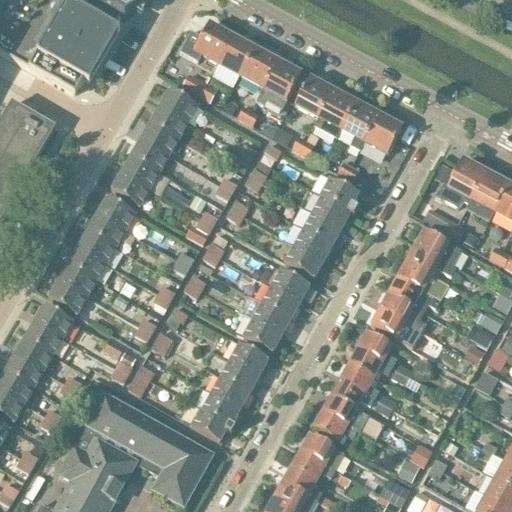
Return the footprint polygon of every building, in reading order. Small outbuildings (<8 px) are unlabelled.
[(6,0),(0,11),(0,59),(70,100),(71,100),(72,100),(73,100),(73,99),(74,99),(74,98),(119,23),(123,25),(128,22),(148,9),(150,8),(147,2),(145,0),(6,0)] [(207,29),(193,55),(216,68),(230,42),(207,29)] [(230,42),(216,68),(239,80),(253,54),(230,42)] [(253,54),(239,80),(262,92),(276,66),(253,54)] [(276,66),(262,92),(286,105),(300,79),(276,66)] [(308,83),(294,109),(317,122),(331,96),(308,83)] [(198,85),(191,96),(199,101),(205,90),(198,85)] [(205,90),(199,101),(206,105),(213,94),(205,90)] [(168,94),(158,112),(188,129),(198,112),(168,94)] [(331,96),(317,122),(340,134),(354,108),(331,96)] [(11,108),(0,127),(0,224),(53,133),(11,108)] [(354,108),(340,134),(354,141),(349,150),(358,155),(363,146),(377,120),(354,108)] [(243,110),(236,122),(244,126),(250,114),(243,110)] [(149,128),(178,146),(188,129),(158,112),(149,128)] [(250,114),(244,126),(252,131),(258,118),(250,114)] [(377,120),(363,146),(387,159),(401,133),(377,120)] [(139,144),(169,162),(178,146),(149,128),(139,144)] [(298,140),(291,153),(299,157),(305,145),(298,140)] [(130,160),(159,178),(169,162),(139,144),(130,160)] [(305,145),(299,157),(307,162),(313,149),(305,145)] [(242,148),(236,158),(250,166),(255,156),(242,148)] [(268,148),(263,157),(276,164),(281,156),(268,148)] [(233,164),(246,172),(250,166),(236,158),(233,164)] [(121,176),(150,193),(159,178),(130,160),(121,176)] [(467,208),(470,203),(484,177),(461,164),(455,176),(447,190),(443,187),(436,201),(457,212),(463,205),(467,208)] [(342,166),(336,177),(344,182),(350,171),(342,166)] [(438,167),(430,181),(443,187),(447,190),(455,176),(438,167)] [(350,171),(344,182),(351,186),(357,175),(350,171)] [(249,180),(262,188),(266,181),(253,173),(249,180)] [(121,176),(110,194),(140,212),(150,193),(121,176)] [(484,177),(470,203),(493,215),(507,189),(484,177)] [(249,180),(243,189),(257,197),(262,188),(249,180)] [(223,181),(218,191),(231,199),(236,189),(223,181)] [(317,200),(319,201),(349,217),(353,219),(357,213),(351,210),(357,199),(327,182),(317,200)] [(511,191),(507,189),(493,215),(511,225),(511,191)] [(214,198),(227,205),(231,199),(218,191),(214,198)] [(205,206),(195,200),(189,210),(200,216),(205,206)] [(310,217),(340,234),(349,217),(319,201),(310,217)] [(106,202),(95,221),(124,237),(135,219),(106,202)] [(234,205),(229,214),(242,222),(247,213),(234,205)] [(442,227),(445,220),(430,211),(423,226),(438,235),(439,233),(442,235),(445,228),(442,227)] [(239,229),(242,222),(229,214),(225,221),(239,229)] [(200,222),(213,230),(217,223),(204,215),(200,222)] [(310,217),(301,233),(331,249),(340,234),(310,217)] [(87,235),(115,253),(124,237),(95,221),(87,235)] [(190,229),(185,239),(202,250),(213,230),(200,222),(195,231),(190,229)] [(448,226),(443,237),(450,241),(456,230),(448,226)] [(456,230),(450,241),(457,245),(463,234),(456,230)] [(292,250),(322,266),(331,249),(301,233),(292,250)] [(414,250),(454,273),(455,273),(451,271),(460,255),(423,234),(414,250)] [(77,251),(106,269),(115,253),(87,235),(77,251)] [(472,250),(476,242),(468,237),(463,245),(472,250)] [(210,247),(207,254),(220,261),(224,255),(216,250),(218,251),(223,242),(216,239),(212,247),(210,247)] [(283,266),(312,283),(322,266),(292,250),(283,266)] [(414,250),(405,266),(431,281),(435,273),(450,282),(454,273),(414,250)] [(494,250),(488,262),(496,267),(502,255),(494,250)] [(67,269),(96,287),(106,269),(77,251),(67,269)] [(220,261),(207,254),(201,263),(215,271),(220,261)] [(502,255),(496,267),(503,271),(509,259),(502,255)] [(180,257),(176,265),(189,272),(192,267),(194,264),(182,258),(180,257)] [(511,260),(510,260),(503,271),(511,275),(511,260)] [(176,265),(172,273),(173,273),(185,280),(187,277),(189,272),(176,265)] [(396,282),(439,306),(448,290),(431,281),(405,266),(396,282)] [(57,285),(86,303),(96,287),(67,269),(57,285)] [(269,290),(298,308),(308,290),(279,274),(269,290)] [(188,285),(202,293),(205,288),(192,280),(188,285)] [(387,297),(423,317),(427,310),(434,314),(439,306),(396,282),(387,297)] [(222,295),(225,289),(215,284),(212,290),(222,295)] [(57,285),(47,302),(77,319),(86,303),(57,285)] [(196,304),(202,293),(188,285),(182,296),(196,304)] [(495,297),(511,306),(511,294),(500,288),(495,297)] [(161,290),(156,298),(170,306),(174,298),(161,290)] [(260,307),(289,324),(298,308),(269,290),(260,307)] [(387,297),(378,313),(421,337),(426,329),(418,325),(423,317),(387,297)] [(492,310),(505,318),(511,306),(495,297),(498,299),(492,310)] [(152,307),(165,314),(170,306),(156,298),(152,307)] [(237,315),(251,323),(280,340),(289,324),(260,307),(246,300),(237,315)] [(34,325),(63,343),(73,327),(43,309),(34,325)] [(174,312),(169,320),(182,327),(187,319),(174,312)] [(369,329),(396,344),(400,336),(416,345),(430,353),(435,345),(421,337),(378,313),(369,329)] [(479,329),(495,338),(502,325),(487,316),(479,329)] [(142,323),(136,334),(149,342),(155,331),(142,323)] [(251,323),(241,341),(270,357),(280,340),(251,323)] [(34,325),(24,343),(53,359),(63,343),(34,325)] [(471,345),(486,353),(494,340),(478,332),(471,345)] [(133,339),(146,347),(149,342),(136,334),(133,339)] [(159,337),(155,344),(168,352),(172,345),(159,337)] [(356,353),(391,373),(396,364),(387,359),(391,351),(365,337),(356,353)] [(511,359),(511,340),(508,338),(500,352),(511,359)] [(14,359),(44,376),(53,359),(24,343),(14,359)] [(163,361),(168,352),(155,344),(150,353),(163,361)] [(102,355),(117,363),(122,356),(106,347),(102,355)] [(238,347),(228,364),(258,381),(267,364),(238,347)] [(462,361),(477,369),(484,357),(470,348),(462,361)] [(356,353),(348,369),(373,383),(378,375),(387,380),(391,373),(356,353)] [(487,368),(500,375),(509,360),(496,353),(487,368)] [(124,356),(119,365),(130,372),(135,363),(124,356)] [(5,375),(34,393),(44,376),(14,359),(5,375)] [(219,380),(249,396),(258,381),(228,364),(219,380)] [(119,365),(114,373),(126,381),(131,372),(119,365)] [(390,381),(405,390),(409,383),(413,375),(398,367),(390,381)] [(140,369),(135,378),(148,385),(153,376),(140,369)] [(339,384),(374,404),(378,396),(369,391),(373,383),(348,369),(339,384)] [(114,373),(110,381),(122,388),(126,381),(114,373)] [(0,382),(0,394),(24,409),(34,393),(5,375),(0,382)] [(483,375),(473,391),(488,400),(497,383),(483,375)] [(126,394),(139,401),(148,385),(135,378),(126,394)] [(63,388),(76,395),(80,388),(68,380),(63,388)] [(210,396),(240,413),(249,396),(219,380),(210,396)] [(409,383),(405,390),(415,395),(419,388),(409,383)] [(330,400),(356,415),(360,407),(369,412),(370,411),(387,420),(391,413),(376,405),(374,404),(339,384),(330,400)] [(448,393),(461,401),(465,393),(453,386),(448,393)] [(76,395),(63,388),(58,397),(60,398),(57,403),(67,409),(76,395)] [(0,394),(0,418),(14,427),(24,409),(0,394)] [(210,396),(200,413),(230,430),(240,413),(210,396)] [(109,511),(134,468),(159,482),(152,494),(182,511),(211,460),(100,398),(82,431),(84,432),(75,449),(73,449),(56,479),(69,485),(53,511),(52,511),(42,506),(39,511),(109,511)] [(376,405),(391,413),(395,406),(380,398),(376,405)] [(321,416),(356,435),(358,436),(367,421),(356,415),(330,400),(321,416)] [(494,406),(511,415),(511,404),(506,401),(502,408),(494,405),(494,406)] [(509,422),(511,416),(511,415),(494,406),(491,412),(509,422)] [(198,412),(189,430),(219,447),(225,435),(230,438),(234,432),(230,430),(200,413),(200,414),(198,412)] [(44,420),(57,428),(61,421),(48,413),(44,420)] [(321,416),(312,432),(338,447),(343,438),(351,443),(356,435),(321,416)] [(39,430),(51,437),(57,428),(44,420),(39,430)] [(0,450),(10,434),(0,428),(0,450)] [(299,455),(334,475),(343,459),(308,439),(299,455)] [(469,445),(493,458),(497,452),(472,439),(469,445)] [(442,453),(452,459),(457,451),(446,445),(442,453)] [(489,466),(493,458),(469,445),(468,446),(480,453),(477,461),(489,466)] [(511,447),(503,464),(511,469),(511,447)] [(419,470),(421,471),(430,455),(417,448),(408,465),(419,470)] [(25,454),(20,462),(33,470),(37,462),(25,454)] [(299,455),(291,471),(317,485),(321,478),(329,483),(334,475),(299,455)] [(16,471),(28,478),(33,470),(20,462),(16,471)] [(435,462),(431,471),(442,477),(446,469),(435,462)] [(408,465),(404,463),(396,479),(410,487),(419,470),(408,465)] [(511,469),(503,464),(492,483),(511,493),(511,469)] [(282,486),(318,507),(326,511),(334,511),(336,509),(326,504),(326,505),(319,501),(321,498),(312,493),(317,485),(291,471),(282,486)] [(431,471),(427,477),(438,484),(442,477),(431,471)] [(337,485),(346,490),(350,484),(341,479),(337,485)] [(392,508),(397,511),(407,495),(386,483),(377,499),(392,508)] [(511,511),(511,493),(492,483),(484,499),(510,511),(511,511)] [(273,502),(290,511),(314,511),(318,507),(282,486),(273,502)] [(5,487),(0,495),(13,504),(18,495),(5,487)] [(0,495),(0,506),(9,511),(13,504),(0,495)] [(510,511),(484,499),(476,511),(510,511)] [(267,511),(290,511),(273,502),(267,511)]
